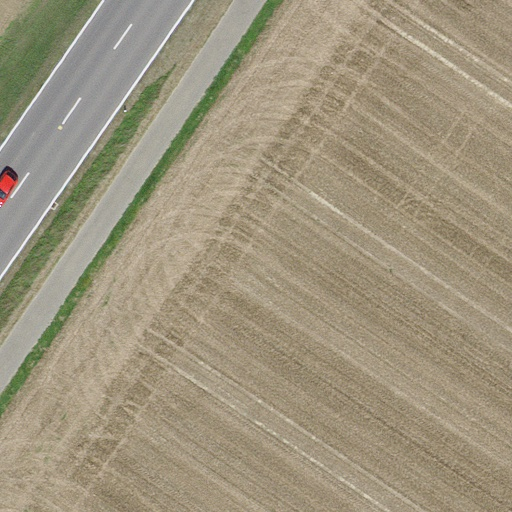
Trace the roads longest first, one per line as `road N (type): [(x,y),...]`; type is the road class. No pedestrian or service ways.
road 1 (track): [(0,376),(255,0)]
road 2 (tertiary): [(149,0),(0,214)]
